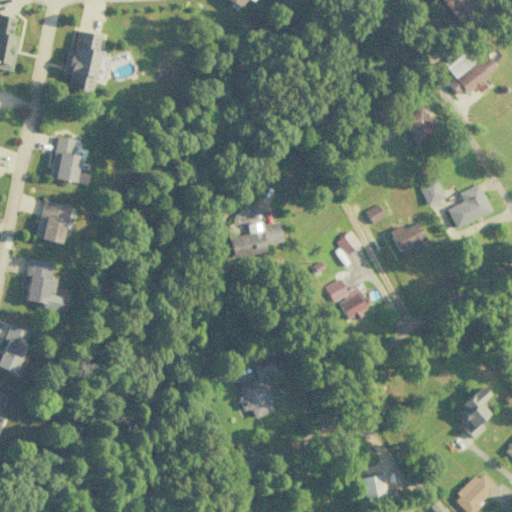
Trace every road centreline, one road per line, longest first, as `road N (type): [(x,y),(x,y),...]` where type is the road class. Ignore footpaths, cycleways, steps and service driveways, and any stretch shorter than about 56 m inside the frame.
road 1 (residential): [(245,511),(231,475),(318,430),(353,376),(381,351),(511,261),(506,202),(428,68)]
road 2 (residential): [(0,253),(51,0)]
road 3 (residential): [(213,237),(199,407),(231,475)]
